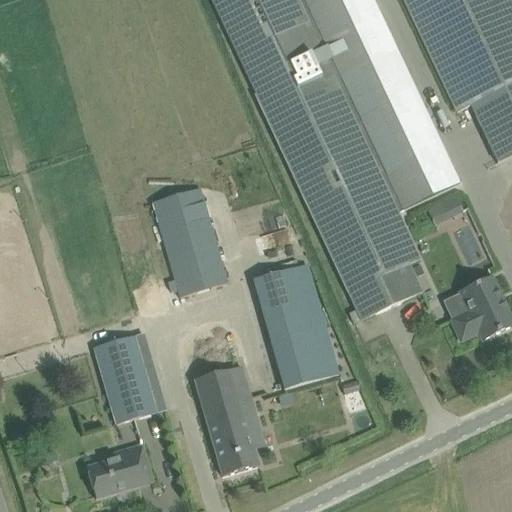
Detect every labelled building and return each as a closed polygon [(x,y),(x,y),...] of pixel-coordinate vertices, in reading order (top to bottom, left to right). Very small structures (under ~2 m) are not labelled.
[(297,0),(209,0),(256,97),(363,323),(393,308),(422,295),(415,279),(409,267),(420,261),(399,217),(409,212),(416,209),(408,193),(401,196),(391,201),(327,64),(337,58),(334,53),(324,57),(297,0)] [(309,0),(310,1),(330,42),(334,53),(337,58),(401,196),(408,193),(416,209),(457,190),(377,20),(367,0),(309,0)] [(511,0),(402,0),(456,114),(470,107),(497,164),(511,156),(511,0)] [(199,191),(153,205),(176,282),(169,284),(172,293),(178,291),(181,299),(227,286),(199,191)] [(56,220),(83,324),(164,304),(138,200),(56,220)] [(446,211),(431,211),(430,235),(445,235),(446,211)] [(339,376),(307,266),(253,282),(285,392),(339,376)] [(483,342),(511,327),(511,322),(492,280),(460,293),(469,313),(451,321),(461,343),(479,335),(483,342)] [(118,426),(160,414),(138,337),(96,350),(118,426)] [(218,464),(223,479),(259,468),(250,436),(260,433),(242,369),(195,383),(210,436),(218,464)] [(358,382),(342,387),(344,395),(360,391),(358,382)] [(96,501),(154,484),(143,447),(121,453),(123,459),(87,470),(96,501)]
